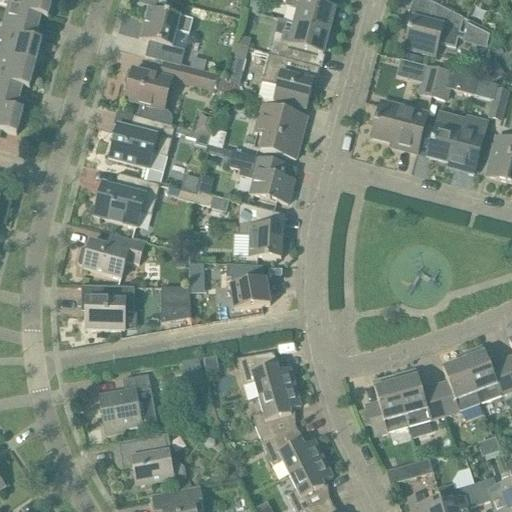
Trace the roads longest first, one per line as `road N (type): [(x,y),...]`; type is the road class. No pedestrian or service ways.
road 1 (residential): [(32,363),(313,321)]
road 2 (residential): [(323,375),(511,310)]
road 3 (residential): [(511,216),(331,167)]
road 4 (residential): [(32,363),(33,262),(53,179)]
road 5 (residential): [(53,179),(100,0)]
road 6 (residential): [(331,167),(372,0)]
road 7 (residential): [(89,511),(48,440),(32,363)]
road 8 (residential): [(313,321),(313,261),(331,167)]
road 9 (residential): [(376,511),(339,433),(323,375)]
